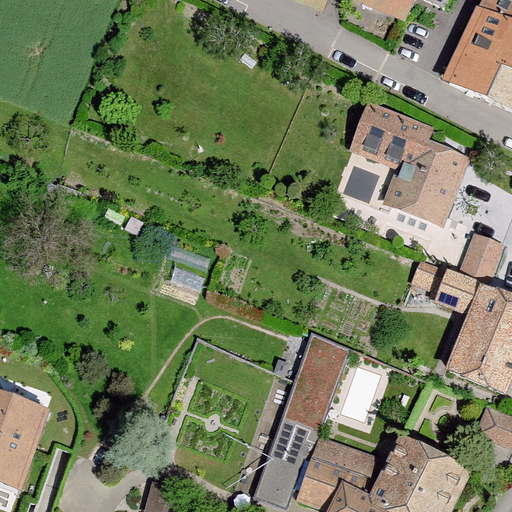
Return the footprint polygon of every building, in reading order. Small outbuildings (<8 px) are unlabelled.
[(295,0),(324,11),(328,0),(295,0)] [(418,0),(352,0),(408,23),(418,0)] [(472,15),(442,80),(511,112),(511,0),(489,0),(480,18),(472,15)] [(388,205),(443,226),(467,163),(426,147),(431,134),(370,111),(354,151),(402,170),(388,205)] [(503,251),(477,240),(459,282),(485,292),(503,251)] [(459,282),(450,279),(440,306),(476,319),(484,296),(485,292),(459,282)] [(452,375),(506,397),(511,382),(511,307),(484,296),(476,319),(452,375)] [(313,464),(352,353),(314,337),(255,501),(285,511),(290,511),(307,463),(313,464)] [(0,488),(18,495),(44,418),(0,402),(0,488)] [(511,450),(511,421),(489,413),(479,437),(511,450)] [(453,511),(469,479),(404,447),(373,508),(356,501),(365,479),(369,481),(376,462),(324,443),(302,503),(325,511),(453,511)] [(155,487),(148,511),(180,511),(185,496),(155,487)]
